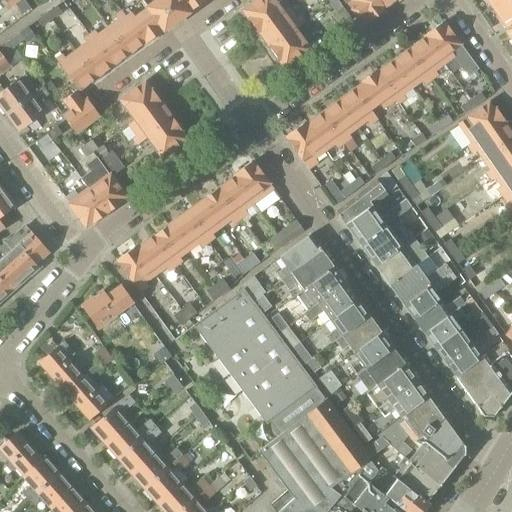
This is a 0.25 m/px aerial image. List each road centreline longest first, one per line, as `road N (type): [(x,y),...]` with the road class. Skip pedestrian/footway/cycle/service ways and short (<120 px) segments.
road 1 (residential): [(253,127),(494,468)]
road 2 (residential): [(87,261),(253,127)]
road 3 (residential): [(253,127),(421,0)]
road 4 (residential): [(127,511),(0,363)]
road 5 (residential): [(0,143),(87,261)]
road 6 (residential): [(0,360),(87,261)]
